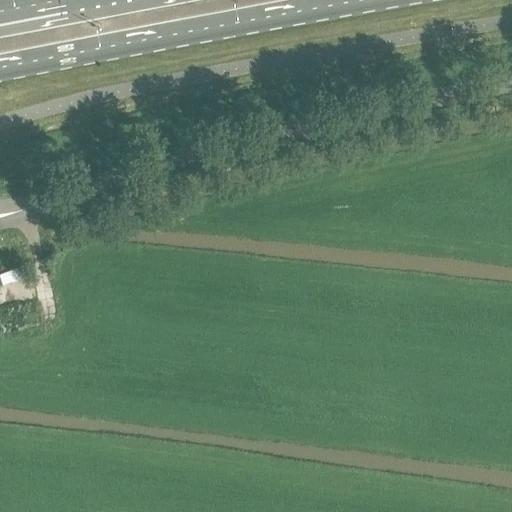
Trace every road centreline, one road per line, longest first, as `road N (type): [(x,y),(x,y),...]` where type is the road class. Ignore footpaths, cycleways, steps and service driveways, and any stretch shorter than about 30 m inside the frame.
road 1 (unclassified): [(25,209),(229,145),(511,83)]
road 2 (primary): [(0,69),(403,0)]
